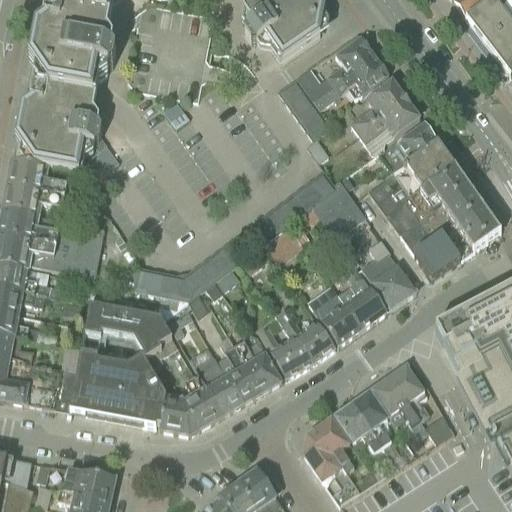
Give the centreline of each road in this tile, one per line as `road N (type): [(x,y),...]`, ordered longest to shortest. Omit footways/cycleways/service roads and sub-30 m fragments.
road 1 (residential): [(255,435),(442,303),(511,266)]
road 2 (secondary): [(489,145),(383,0)]
road 3 (residential): [(139,463),(0,437)]
road 4 (residential): [(139,463),(204,465),(255,435)]
